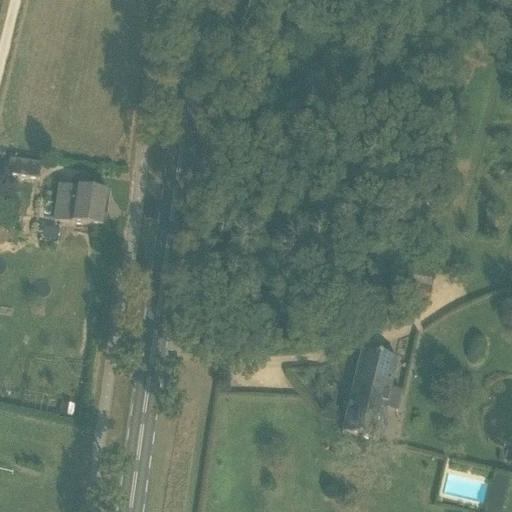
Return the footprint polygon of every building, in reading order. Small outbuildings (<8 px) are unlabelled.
[(7,176),(39,181),(41,165),(10,160),(7,176)] [(53,222),(69,225),(103,230),(109,194),(58,187),(53,222)] [(391,193),(386,218),(408,223),(413,198),(391,193)] [(412,270),(405,306),(430,311),(437,275),(412,270)] [(327,294),(332,311),(333,316),(381,303),(375,281),(327,294)] [(360,355),(341,434),(382,444),(391,411),(402,414),(406,395),(394,392),(401,364),(360,355)] [(72,419),(74,408),(62,405),(60,416),(72,419)]
